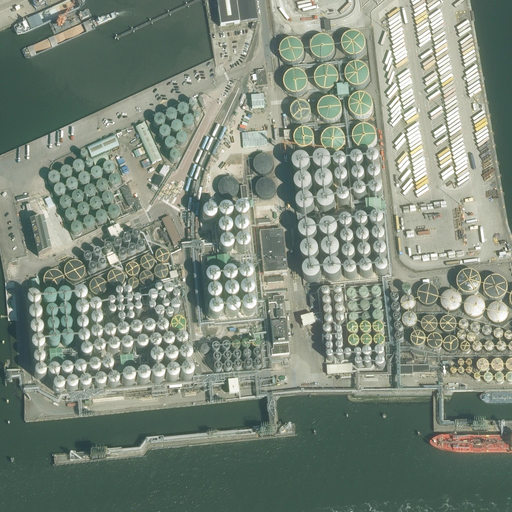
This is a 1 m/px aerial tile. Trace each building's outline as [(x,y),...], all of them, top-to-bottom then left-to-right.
[(257,22),(253,0),(216,0),(221,28),(252,23),(257,22)] [(240,55),(246,57),(255,32),(249,29),(240,55)] [(365,45),(365,43),(364,41),(363,38),(362,37),(360,35),(358,34),(356,34),(354,33),(352,33),(351,34),(349,34),(347,35),(346,36),(344,38),(343,40),(342,42),(342,44),(342,47),(342,49),(343,51),(345,53),(346,54),(349,56),(351,56),(353,57),(356,56),(358,56),(360,55),(362,53),(363,52),(364,50),(365,48),(365,45)] [(334,49),(334,46),(333,44),(332,42),(331,41),(329,39),(327,38),(325,37),(323,37),(321,37),(319,38),(317,39),(315,40),(313,42),(312,44),(311,46),(311,48),(311,50),(312,53),(313,55),(314,56),(316,58),(318,59),(320,60),(322,60),(325,60),(327,60),(329,59),(331,57),(332,55),(333,54),(334,51),(334,49)] [(303,54),(303,51),(302,49),(301,47),(300,45),(298,44),(296,43),(294,42),(291,42),(289,42),(287,43),(285,44),(283,45),(281,47),(280,49),(280,51),(280,54),(280,56),(280,58),(281,59),(283,61),(285,63),(287,64),(289,65),(291,65),(293,65),(295,64),(297,64),(299,62),(301,61),(302,58),(303,56),(303,54)] [(369,76),(369,74),(368,72),(367,70),(366,68),(364,66),(362,65),(361,65),(358,64),(356,64),(353,65),(351,66),(350,67),(348,69),(347,71),(346,73),(346,76),(346,78),(346,80),(348,82),(349,84),(351,85),(353,87),(355,87),(357,88),(358,88),(361,87),(363,86),(365,85),(367,83),(368,81),(369,78),(369,76)] [(338,80),(337,77),(337,75),(336,73),(334,71),(333,70),(330,69),(328,68),(325,68),(323,68),(321,69),(319,70),(317,72),(316,73),(315,75),(314,78),(314,80),(315,82),(315,84),(316,86),(318,88),(320,90),(322,91),(325,91),(326,91),(328,91),(331,90),(333,89),(334,88),(335,86),(337,84),(337,82),(338,80)] [(258,86),(266,85),(264,70),(256,71),(258,86)] [(307,85),(307,84),(307,82),(306,80),(305,78),(304,76),(302,75),(300,73),(298,73),(296,73),(294,73),(292,73),(289,75),(288,76),(286,78),(285,80),(284,82),(284,84),(284,87),(285,89),(286,91),(287,92),(289,94),(291,95),(293,96),(295,96),(298,96),(300,95),(302,94),(304,93),(305,91),(306,89),(307,87),(307,85)] [(338,89),(338,101),(350,101),(350,88),(338,89)] [(372,109),(372,107),(372,104),(370,102),(369,100),(367,99),(365,98),(362,97),(360,97),(358,97),(356,98),(354,99),(352,101),(351,102),(350,104),(349,107),(349,109),(349,111),(350,113),(351,115),(352,117),(354,118),(356,119),(358,120),(360,120),(363,120),(365,119),(367,118),(369,117),(370,115),(371,113),(372,111),(372,109)] [(196,105),(196,103),(195,102),(194,101),(192,100),(190,101),(189,102),(188,103),(188,105),(188,106),(189,107),(190,108),(192,109),(193,109),(195,108),(196,107),(196,106),(196,105)] [(342,113),(342,112),(342,110),(341,108),(340,106),(339,104),(337,103),(335,102),(333,101),(331,101),(328,101),(326,101),(324,102),(322,104),(320,106),(319,108),(319,110),(318,112),(319,114),(319,117),(320,119),(322,121),(324,122),(325,123),(328,124),(330,124),(332,124),(334,123),(336,122),(338,121),(340,119),(341,117),(341,115),(342,113)] [(310,114),(310,112),(310,110),(309,109),(308,107),(306,106),(304,105),(302,105),(301,105),(299,105),(297,105),(295,106),(294,107),(293,109),(292,110),(291,112),(291,114),(291,116),(292,117),(292,119),(294,121),(295,122),(296,123),(298,124),(300,124),(302,124),(304,123),(306,123),(308,121),(309,120),(310,118),(310,116),(310,114)] [(187,112),(187,110),(186,109),(185,108),(184,107),(183,106),(181,106),(179,106),(178,107),(177,108),(176,109),(176,110),(176,111),(176,113),(176,114),(177,115),(179,117),(180,117),(181,117),(182,117),(183,117),(185,116),(186,115),(187,114),(187,112)] [(175,117),(175,116),(175,115),(174,113),(172,112),(171,111),(170,111),(169,111),(167,112),(165,113),(164,115),(164,116),(164,117),(164,118),(164,119),(165,121),(167,122),(168,122),(169,122),(170,122),(171,122),(173,121),(174,120),(174,119),(175,118),(175,117)] [(164,122),(164,121),(163,120),(163,119),(162,118),(161,117),(159,116),(158,116),(157,117),(156,117),(155,117),(154,118),(153,120),(153,122),(153,124),(154,125),(154,126),(156,127),(158,128),(159,128),(161,127),(162,126),(163,124),(164,123),(164,122)] [(192,124),(192,123),(192,122),(192,121),(191,119),(190,119),(189,118),(187,118),(186,118),(185,118),(183,119),(182,120),(182,121),(181,123),(181,124),(181,125),(182,126),(183,127),(184,129),(186,129),(187,129),(189,129),(190,128),(191,127),(192,126),(192,125),(192,124)] [(182,129),(182,128),(181,127),(181,126),(180,125),(178,124),(177,123),(176,123),(174,124),(173,124),(172,125),(171,126),(171,127),(170,129),(171,130),(171,131),(172,133),(174,134),(175,134),(176,134),(178,134),(179,133),(180,133),(181,132),(181,131),(182,129)] [(144,124),(135,128),(152,165),(161,161),(144,124)] [(169,134),(169,133),(169,132),(168,131),(167,130),(166,129),(165,129),(163,128),(162,129),(161,129),(160,130),(159,130),(158,132),(158,133),(158,134),(158,136),(159,138),(161,139),(163,140),(165,140),(166,139),(167,138),(168,138),(169,137),(169,135),(169,134)] [(377,140),(377,138),(376,136),(375,134),(374,132),(372,131),(370,130),(367,129),(365,129),(363,129),(360,130),(359,131),(357,132),(355,134),(354,136),(354,138),(354,140),(354,142),(354,144),(355,146),(357,148),(359,150),(360,151),(362,152),(364,152),(367,152),(369,151),(371,150),(373,149),(375,147),(376,145),(376,143),(377,140)] [(314,141),(313,139),(313,137),(312,135),(311,134),(309,133),(308,132),(306,132),(304,131),(302,131),(301,132),(299,133),(297,134),(296,135),(295,137),(294,139),(294,141),(294,143),(294,145),(295,147),(297,148),(298,149),(300,150),(302,151),(304,151),(306,151),(308,150),(310,149),(311,148),(312,147),(313,145),(313,143),(314,141)] [(252,132),(251,150),(270,151),(271,133),(252,132)] [(345,144),(345,142),(344,140),(343,138),(342,136),(340,134),(338,133),(336,133),(334,132),(331,133),(329,133),(327,134),(325,136),(324,137),(323,139),(322,141),(322,144),(322,146),(322,148),(324,150),(325,152),(327,154),(328,154),(330,155),(333,156),(335,155),(338,155),(340,154),(342,152),(343,151),(344,149),(345,146),(345,144)] [(187,141),(187,140),(187,138),(186,137),(185,136),(184,135),(182,135),(181,135),(179,135),(178,136),(177,137),(176,138),(176,140),(176,141),(177,143),(178,144),(178,145),(179,146),(181,146),(183,146),(184,146),(185,145),(186,144),(187,143),(187,142),(187,141)] [(87,149),(91,158),(119,146),(114,136),(87,149)] [(175,146),(175,144),(174,143),(174,142),(173,141),(171,140),(170,140),(169,140),(167,140),(166,141),(165,142),(164,143),(164,145),(164,146),(164,147),(164,148),(165,149),(167,151),(168,151),(169,151),(170,151),(172,151),(173,150),(174,149),(175,148),(175,146)] [(136,157),(145,154),(142,148),(134,152),(136,157)] [(180,158),(179,156),(179,155),(178,154),(177,153),(176,152),(174,152),(173,152),(172,152),(171,153),(170,154),(169,155),(169,156),(168,157),(169,159),(170,161),(171,162),(171,163),(174,163),(175,163),(176,163),(177,162),(178,162),(179,161),(179,160),(180,158)] [(95,166),(108,160),(105,153),(91,159),(95,166)] [(274,165),(273,163),(273,161),(272,159),(271,157),(269,156),(267,155),(265,154),(263,154),(261,154),(259,155),(257,156),(255,157),(254,159),(253,161),(252,163),(252,165),(252,167),(253,169),(254,171),(255,172),(257,173),(258,175),(260,175),(263,176),(265,175),(267,175),(269,174),(270,173),(272,171),(273,169),(273,167),(274,165)] [(331,167),(331,166),(331,164),(330,162),(329,161),(326,159),(324,158),(323,158),(321,158),(319,159),(317,160),(315,163),(314,165),(314,166),(315,169),(315,171),(316,172),(318,174),(319,174),(322,175),(324,175),(326,174),(328,173),(329,172),(330,170),(331,168),(331,167)] [(362,164),(362,162),(361,160),(359,159),(357,158),(355,159),(354,159),(353,160),(351,162),(351,164),(351,166),(352,168),(354,170),(356,170),(359,170),(360,169),(362,167),(362,165),(362,164)] [(380,164),(380,163),(380,162),(379,160),(378,160),(378,159),(376,158),(375,158),(374,158),(373,158),(372,158),(371,159),(369,159),(368,160),(368,161),(367,163),(367,164),(367,165),(368,166),(368,168),(369,169),(370,169),(371,170),(372,171),(373,171),(375,171),(376,170),(377,170),(378,169),(379,168),(380,167),(380,166),(380,164)] [(294,168),(294,170),(295,171),(296,173),(297,174),(298,175),(300,176),(301,176),(303,177),(304,176),(306,176),(307,175),(308,174),(310,173),(310,171),(311,170),(311,168),(311,167),(310,165),(309,163),(308,162),(307,161),(306,160),(303,160),(301,160),(300,160),(298,161),(297,162),(295,164),(294,166),(294,168)] [(346,167),(345,166),(345,164),(344,163),(342,161),(341,161),(340,161),(338,161),(337,162),(336,163),(335,164),(334,167),(334,168),(335,169),(335,170),(336,171),(338,172),(340,172),(341,172),(342,172),(344,171),(345,170),(345,169),(345,168),(346,167)] [(236,162),(230,170),(237,176),(243,167),(236,162)] [(83,168),(83,167),(83,166),(82,164),(81,164),(80,163),(78,163),(77,163),(76,163),(74,164),(73,166),(72,167),(72,168),(72,169),(73,170),(74,172),(75,173),(76,173),(77,174),(79,174),(80,173),(82,172),(83,171),(83,170),(83,168)] [(114,169),(113,167),(113,166),(112,165),(111,165),(110,164),(108,164),(106,164),(105,165),(104,165),(103,166),(103,167),(103,169),(103,171),(103,172),(104,173),(106,174),(108,175),(109,175),(110,175),(111,174),(112,173),(113,172),(113,171),(114,169)] [(164,166),(158,177),(164,180),(169,169),(164,166)] [(71,173),(71,171),(70,170),(69,169),(68,168),(67,168),(65,168),(63,168),(62,169),(61,169),(60,171),(60,172),(60,173),(60,175),(60,176),(61,177),(63,178),(64,179),(65,179),(66,179),(67,179),(69,178),(69,177),(70,176),(71,175),(71,173)] [(101,175),(100,173),(100,172),(99,171),(98,170),(95,169),(94,169),(93,169),(91,171),(90,171),(90,172),(89,175),(89,176),(90,177),(91,179),(92,179),(93,180),(95,180),(96,180),(97,180),(99,179),(99,178),(100,177),(100,176),(101,175)] [(381,179),(381,178),(381,176),(380,175),(379,174),(378,173),(377,173),(376,172),(374,172),(373,172),(372,173),(370,174),(369,175),(368,177),(368,178),(368,179),(368,181),(368,182),(369,183),(370,184),(371,185),(372,185),(373,186),(375,186),(377,185),(378,185),(379,184),(380,183),(381,182),(381,180),(381,179)] [(59,179),(58,177),(57,175),(56,175),(56,174),(54,174),(52,174),(51,174),(49,175),(48,177),(48,178),(47,179),(48,181),(48,182),(49,183),(50,184),(51,184),(53,185),(54,185),(55,184),(57,183),(58,182),(59,180),(59,179)] [(364,181),(364,180),(364,178),(363,176),(361,175),(359,174),(357,175),(356,175),(354,176),(353,178),(353,180),(353,182),(354,184),(355,185),(356,186),(358,186),(360,186),(362,185),(364,183),(364,182),(364,181)] [(89,181),(89,179),(89,178),(88,178),(88,177),(87,176),(86,175),(84,175),(83,175),(82,175),(80,176),(79,177),(79,178),(78,179),(78,180),(78,183),(79,184),(81,186),(83,186),(84,186),(86,186),(87,185),(89,183),(89,182),(89,181)] [(119,183),(119,182),(118,181),(118,180),(118,179),(117,178),(115,177),(113,177),(112,177),(111,177),(109,178),(108,179),(108,180),(107,181),(107,182),(107,183),(108,185),(109,186),(110,187),(112,188),(113,188),(114,188),(115,188),(117,187),(117,186),(118,185),(119,183)] [(237,188),(237,186),(236,184),(235,182),(234,180),(232,179),(231,178),(229,177),(227,177),(224,177),(222,178),(221,179),(219,180),(218,181),(217,183),(216,185),(216,187),(216,189),(216,192),(217,193),(219,195),(220,197),(222,197),(224,198),(226,198),(228,198),(230,198),(232,197),(234,195),(235,194),(236,192),(237,190),(237,188)] [(347,183),(347,182),(347,180),(346,179),(346,178),(344,177),(342,177),(341,177),(340,177),(338,178),(337,180),(336,181),(336,182),(337,184),(337,185),(338,186),(339,187),(341,188),(342,188),(343,188),(344,188),(346,187),(347,185),(347,184),(347,183)] [(333,187),(333,186),(332,184),(332,182),(331,181),(329,179),(328,179),(325,178),(323,178),(321,179),(319,180),(318,181),(317,183),(317,184),(316,186),(317,189),(318,192),(321,194),(323,194),(324,195),(326,195),(328,194),(329,193),(330,193),(331,191),(332,190),(333,187)] [(275,189),(275,187),(274,185),(273,183),(272,182),(271,181),(269,180),(267,179),(265,179),(262,179),(260,179),(259,180),(257,181),(255,183),(255,185),(254,187),(254,189),(254,191),(254,193),(255,195),(256,196),(258,198),(260,199),(262,200),(264,200),(267,200),(269,199),(270,198),(272,197),(273,196),(274,194),(275,192),(275,189)] [(77,186),(76,185),(76,184),(76,183),(75,182),(73,181),(71,180),(70,181),(69,181),(67,182),(66,183),(66,184),(65,186),(65,187),(66,188),(66,189),(67,190),(68,191),(69,191),(71,192),(72,192),(73,191),(75,190),(76,188),(76,187),(77,186)] [(312,188),(311,186),(311,185),(310,183),(309,182),(307,181),(306,180),(304,180),(302,180),(299,180),(298,181),(297,182),(296,184),(295,185),(294,187),(294,188),(295,191),(296,194),(298,195),(299,196),(301,197),(302,197),(304,197),(306,196),(309,195),(310,193),(311,192),(311,190),(312,188)] [(107,188),(106,186),(106,185),(105,184),(105,183),(103,182),(101,182),(100,182),(99,182),(97,183),(97,184),(96,185),(96,187),(96,190),(96,191),(97,191),(98,192),(99,193),(101,193),(102,193),(103,193),(105,192),(106,190),(107,189),(107,188)] [(65,192),(65,191),(64,189),(64,188),(63,188),(61,187),(60,186),(59,186),(57,187),(56,187),(55,188),(54,189),(54,190),(53,192),(54,194),(54,195),(55,196),(57,197),(58,197),(59,197),(60,197),(61,197),(63,196),(64,195),(64,194),(65,192)] [(133,200),(127,187),(121,190),(127,203),(133,200)] [(95,194),(95,193),(95,192),(95,191),(94,190),(93,189),(92,188),(90,188),(89,188),(88,188),(86,189),(85,190),(84,191),(84,193),(84,195),(85,196),(85,197),(87,198),(88,199),(89,199),(91,199),(93,198),(93,197),(95,196),(95,195),(95,194)] [(382,194),(382,193),(381,192),(380,190),(379,189),(378,189),(377,188),(376,188),(374,188),(373,189),(372,190),(371,191),(370,192),(370,193),(370,194),(370,195),(370,196),(370,197),(371,198),(372,199),(373,200),(374,200),(375,200),(377,200),(378,200),(379,199),(380,199),(381,198),(381,197),(382,196),(382,194)] [(367,197),(366,196),(366,194),(365,193),(364,192),(363,191),(362,191),(361,191),(358,191),(357,192),(356,192),(355,193),(355,194),(355,195),(354,196),(354,198),(355,199),(355,200),(356,201),(357,201),(358,202),(359,203),(360,203),(361,203),(363,202),(365,201),(365,200),(366,199),(366,198),(367,197)] [(83,199),(82,197),(82,196),(81,195),(80,194),(79,194),(77,193),(76,193),(75,194),(73,195),(72,196),(72,197),(71,198),(71,199),(72,201),(72,202),(73,203),(74,204),(76,204),(78,204),(79,204),(81,203),(82,201),(82,200),(83,199)] [(113,200),(113,199),(112,198),(111,196),(110,195),(109,195),(107,194),(105,195),(103,196),(102,198),(102,199),(101,200),(102,201),(102,202),(102,203),(103,204),(105,205),(107,206),(108,205),(110,205),(111,204),(112,203),(113,201),(113,200)] [(350,202),(349,201),(349,200),(348,198),(346,197),(344,196),(342,197),(341,197),(340,198),(339,200),(338,202),(338,203),(339,204),(340,206),(341,207),(342,207),(343,207),(344,207),(346,207),(347,207),(348,206),(349,204),(349,203),(350,202)] [(71,204),(71,203),(70,202),(69,200),(68,199),(67,199),(65,198),(64,198),(63,199),(62,199),(61,200),(60,202),(60,203),(59,204),(60,205),(60,206),(60,207),(61,208),(63,209),(65,210),(66,209),(67,209),(68,209),(69,208),(70,207),(70,206),(71,204)] [(336,207),(336,205),(336,203),(334,201),(331,199),(328,198),(326,198),(324,199),(321,200),(319,203),(319,205),(319,207),(319,210),(320,212),(321,213),(324,215),(325,216),(327,216),(329,216),(331,215),(333,214),(334,213),(336,211),(336,209),(336,207)] [(101,205),(100,203),(99,201),(98,200),(97,200),(95,199),(94,199),(93,200),(92,200),(91,201),(90,202),(90,203),(89,205),(89,206),(90,207),(91,209),(93,210),(94,210),(95,211),(97,210),(98,210),(99,209),(100,207),(100,206),(101,205)] [(137,199),(133,200),(127,203),(129,208),(139,203),(137,199)] [(297,209),(298,212),(299,215),(302,217),(305,218),(307,217),(309,217),(311,216),(312,215),(314,212),(314,211),(315,209),(314,206),(313,205),(312,203),(311,202),(309,201),(306,200),(304,201),(303,201),(300,202),(299,203),(298,205),(298,207),(297,209)] [(360,213),(367,212),(367,216),(383,215),(382,210),(382,203),(382,202),(366,204),(366,205),(359,206),(360,213)] [(89,211),(89,210),(88,209),(87,207),(86,206),(85,206),(83,205),(82,205),(81,206),(79,207),(78,209),(78,210),(77,211),(78,213),(78,214),(79,215),(80,216),(82,216),(83,217),(84,217),(85,216),(87,215),(88,213),(89,212),(89,211)] [(119,213),(119,211),(118,209),(117,208),(116,207),(114,207),(113,207),(112,207),(110,208),(109,209),(108,210),(108,211),(108,212),(108,213),(108,214),(109,215),(109,216),(111,218),(112,218),(113,218),(115,218),(117,217),(119,215),(119,213)] [(246,215),(246,214),(246,213),(245,211),(243,210),(241,209),(240,209),(239,209),(238,209),(237,210),(236,211),(235,212),(234,213),(234,214),(234,215),(234,217),(234,218),(235,219),(236,219),(236,220),(238,221),(240,221),(241,221),(242,221),(244,220),(245,219),(246,218),(246,217),(246,215)] [(230,217),(230,216),(230,215),(230,214),(228,212),(227,211),(225,210),(224,210),(223,210),(222,210),(221,211),(220,212),(219,213),(218,214),(218,215),(218,216),(218,218),(218,219),(219,220),(219,221),(220,221),(221,222),(224,223),(225,222),(226,222),(228,221),(229,220),(230,219),(230,218),(230,217)] [(76,217),(75,216),(75,214),(75,213),(74,213),(73,212),(72,211),(70,211),(69,211),(68,212),(66,213),(65,214),(65,215),(64,217),(65,219),(65,220),(66,221),(68,222),(69,222),(70,222),(72,222),(73,221),(74,221),(75,219),(75,218),(76,217)] [(214,218),(214,217),(214,216),(212,214),(211,213),(209,212),(208,212),(207,212),(206,212),(204,213),(204,214),(203,214),(202,216),(202,217),(202,218),(202,219),(202,220),(203,221),(203,222),(204,223),(205,224),(207,224),(209,224),(210,224),(212,223),(213,222),(214,221),(214,219),(214,218)] [(107,219),(107,217),(106,216),(105,215),(105,214),(103,213),(102,213),(100,213),(99,213),(97,214),(96,216),(96,217),(96,218),(96,220),(97,222),(98,223),(99,224),(101,224),(102,224),(103,224),(105,223),(106,221),(107,220),(107,219)] [(181,245),(169,217),(161,221),(174,249),(181,245)] [(61,218),(55,221),(58,229),(64,227),(61,218)] [(383,224),(383,222),(382,220),(380,219),(379,218),(378,218),(376,218),(375,219),(373,219),(373,220),(372,222),(371,223),(371,224),(372,226),(373,228),(374,229),(375,229),(377,230),(379,230),(381,229),(382,228),(382,227),(383,226),(383,224)] [(51,252),(47,234),(43,219),(29,222),(33,238),(38,258),(51,252)] [(94,224),(94,223),(94,222),(93,221),(92,220),(90,219),(88,219),(87,219),(86,219),(84,220),(84,221),(83,222),(83,224),(83,226),(84,227),(84,228),(86,229),(87,230),(88,230),(90,229),(92,229),(92,228),(94,227),(94,226),(94,224)] [(367,226),(367,225),(367,223),(366,221),(364,220),(363,220),(362,219),(360,220),(359,220),(358,221),(357,222),(356,223),(356,224),(356,225),(356,228),(357,229),(358,230),(359,231),(361,231),(363,231),(365,230),(366,229),(367,228),(367,227),(367,226)] [(352,228),(352,226),(351,224),(349,223),(348,222),(347,222),(345,222),(343,223),(342,223),(341,224),(341,225),(340,227),(340,228),(341,230),(342,232),(343,233),(344,233),(346,234),(348,233),(350,232),(351,231),(351,230),(352,229),(352,228)] [(82,230),(82,228),(81,228),(81,227),(80,226),(78,225),(77,224),(76,224),(74,225),(72,226),(71,227),(71,228),(71,230),(71,232),(72,233),(72,234),(74,235),(76,236),(77,235),(78,235),(80,234),(81,232),(82,231),(82,230)] [(246,231),(246,230),(246,228),(244,226),(243,225),(241,225),(240,225),(239,225),(238,225),(236,226),(235,227),(234,228),(234,229),(234,231),(234,232),(234,233),(235,234),(235,235),(236,236),(237,236),(240,237),(241,237),(242,237),(244,235),(245,235),(246,233),(246,232),(246,231)] [(338,235),(338,234),(337,231),(335,228),(333,226),(331,225),(329,225),(326,225),(324,226),(323,227),(321,230),(320,232),(320,234),(320,237),(322,240),(324,242),(326,243),(328,243),(331,243),(334,241),(336,240),(337,238),(338,236),(338,235)] [(120,229),(119,226),(107,232),(108,234),(112,243),(124,237),(120,229)] [(230,232),(230,231),(229,230),(228,228),(226,226),(225,226),(224,226),(223,226),(221,226),(220,227),(219,228),(218,229),(218,231),(217,232),(218,233),(218,234),(218,235),(219,236),(220,237),(221,238),(223,238),(225,238),(226,238),(228,237),(229,236),(229,235),(230,233),(230,232)] [(317,236),(316,233),(315,231),(314,230),(313,229),(311,228),(308,227),(304,228),(302,230),(301,231),(300,233),(299,234),(299,236),(299,238),(300,239),(301,241),(302,242),(304,244),(306,245),(308,245),(311,244),(312,244),(314,242),(315,241),(316,239),(317,236)] [(259,233),(262,262),(268,261),(267,254),(285,253),(283,231),(270,232),(269,231),(264,232),(264,233),(259,233)] [(384,240),(384,238),(383,236),(381,235),(380,234),(379,234),(377,234),(376,235),(375,236),(374,236),(373,238),(373,239),(373,240),(373,242),(374,244),(375,245),(376,245),(378,246),(380,246),(382,245),(383,244),(384,243),(384,242),(384,240)] [(369,242),(369,240),(368,238),(366,237),(365,236),(364,236),(362,236),(361,237),(360,238),(359,238),(358,240),(358,241),(357,242),(358,244),(359,246),(360,247),(361,247),(363,248),(365,248),(367,247),(368,246),(369,245),(369,244),(369,242)] [(354,244),(353,242),(352,240),(351,239),(350,238),(348,238),(346,238),(345,238),(344,239),(342,241),(342,242),(342,243),(342,245),(343,247),(344,249),(346,250),(348,250),(349,250),(350,249),(351,248),(353,247),(353,246),(354,244)] [(248,248),(248,247),(248,246),(247,245),(246,243),(244,242),(243,241),(242,241),(241,241),(240,242),(238,242),(237,243),(237,244),(236,245),(236,246),(235,247),(236,249),(236,250),(236,251),(237,252),(238,252),(239,253),(241,254),(243,254),(244,253),(246,252),(247,251),(247,250),(248,249),(248,248)] [(231,248),(231,247),(231,246),(230,244),(228,243),(227,242),(225,242),(224,242),(223,242),(222,243),(221,244),(220,245),(220,246),(219,247),(219,248),(219,249),(219,251),(220,251),(221,252),(222,253),(223,254),(225,254),(226,254),(228,254),(229,253),(230,252),(231,251),(231,249),(231,248)] [(340,254),(340,253),(339,250),(338,247),(335,245),(333,245),(331,244),(328,245),(326,245),(325,247),(323,249),(322,251),(322,253),(322,256),(324,259),(326,261),(328,262),(330,262),(333,262),(336,261),(338,259),(339,257),(340,256),(340,254)] [(319,256),(319,255),(318,252),(316,249),(314,247),(312,247),(310,246),(307,247),(305,247),(303,249),(301,251),(301,253),(300,255),(301,258),(303,261),(305,263),(307,264),(309,264),(312,264),(315,263),(316,261),(318,260),(318,258),(319,256)] [(169,256),(169,254),(169,253),(168,251),(166,250),(165,249),(164,249),(162,248),(161,248),(159,249),(158,249),(157,250),(156,251),(155,253),(155,254),(154,255),(155,257),(155,258),(156,260),(156,261),(157,262),(159,262),(160,263),(162,263),(163,263),(164,263),(166,262),(167,261),(168,260),(169,259),(169,257),(169,256)] [(386,255),(386,253),(385,251),(383,250),(382,249),(381,249),(379,249),(378,250),(377,251),(376,252),(375,253),(375,254),(374,255),(375,257),(376,259),(377,260),(378,261),(380,261),(382,261),(384,260),(385,259),(386,258),(386,257),(386,255)] [(370,257),(370,255),(369,253),(367,252),(366,251),(365,251),(363,251),(361,252),(360,252),(359,253),(359,255),(358,256),(358,257),(359,259),(360,261),(361,262),(362,262),(364,263),(366,263),(368,262),(369,261),(369,260),(370,259),(370,257)] [(355,258),(355,256),(354,255),(353,253),(352,252),(351,252),(349,252),(347,252),(345,253),(344,254),(343,255),(343,258),(343,260),(344,261),(344,262),(346,263),(346,264),(349,264),(351,264),(352,263),(353,262),(354,261),(355,259),(355,258)] [(285,260),(285,253),(267,254),(268,261),(285,260)] [(246,269),(246,254),(231,254),(231,269),(246,269)] [(154,262),(154,260),(154,259),(153,258),(152,257),(151,256),(149,255),(148,255),(146,255),(145,255),(144,256),(142,256),(141,257),(140,259),(140,260),(139,261),(139,263),(140,264),(140,266),(141,267),(142,268),(143,269),(144,269),(146,270),(147,270),(149,270),(150,269),(151,269),(152,268),(153,266),(154,265),(154,264),(154,262)] [(229,258),(207,260),(208,272),(230,270),(229,258)] [(68,278),(71,279),(74,280),(77,279),(80,277),(82,274),(83,271),(83,268),(82,265),(80,262),(77,260),(73,260),(70,260),(67,262),(65,264),(64,267),(63,270),(64,273),(66,276),(68,278)] [(285,260),(268,261),(262,262),(263,276),(279,274),(286,274),(285,260)] [(128,274),(130,275),(132,275),(134,274),(136,273),(137,271),(138,269),(138,267),(137,265),(135,263),(133,262),(131,262),(129,262),(127,263),(126,265),(125,267),(125,269),(125,271),(126,273),(128,274)] [(45,283),(48,284),(52,285),(55,284),(58,283),(60,280),(61,277),(61,274),(60,271),(59,268),(56,266),(53,265),(50,265),(47,266),(44,268),(42,271),(41,274),(42,278),(43,281),(45,283)] [(167,273),(167,272),(167,271),(167,269),(166,268),(165,267),(164,266),(163,266),(161,265),(160,265),(158,265),(157,266),(155,266),(154,267),(154,268),(153,270),(153,271),(152,272),(152,274),(153,275),(153,276),(154,277),(156,279),(157,279),(159,280),(161,280),(162,280),(164,279),(165,278),(166,277),(167,276),(167,274),(167,273)] [(341,274),(342,274),(341,271),(339,268),(337,266),(335,265),(333,265),(330,265),(328,266),(326,267),(324,270),(324,272),(323,274),(324,277),(325,280),(328,282),(330,283),(332,283),(335,283),(338,281),(339,280),(341,278),(341,276),(341,274)] [(388,272),(388,271),(388,269),(388,268),(387,267),(385,266),(384,266),(382,265),(380,266),(378,267),(377,268),(377,269),(376,271),(376,273),(377,275),(378,276),(379,277),(380,277),(382,278),(384,277),(385,277),(386,276),(388,274),(388,273),(388,272)] [(91,273),(92,274),(94,274),(95,273),(96,272),(96,271),(96,269),(96,268),(95,267),(94,266),(93,266),(92,266),(91,266),(89,267),(89,268),(88,269),(88,270),(89,272),(90,273),(91,273)] [(321,276),(321,272),(319,269),(316,267),(315,267),(313,266),(309,267),(308,268),(306,269),(304,272),(303,274),(303,275),(303,278),(305,281),(308,284),(310,284),(311,285),(314,284),(318,283),(319,282),(320,280),(321,278),(321,276)] [(373,273),(372,271),(372,270),(371,269),(370,268),(368,267),(366,267),(364,267),(362,268),(361,269),(361,271),(360,273),(361,275),(361,276),(362,277),(363,278),(364,279),(366,279),(368,279),(369,278),(370,278),(372,276),(372,275),(373,273)] [(357,275),(356,273),(356,271),(355,270),(354,269),(353,269),(350,268),(348,269),(346,270),(345,271),(345,272),(344,275),(345,277),(345,278),(346,279),(347,280),(348,280),(350,281),(352,281),(353,280),(354,279),(356,278),(356,276),(357,275)] [(111,284),(113,285),(116,285),(118,284),(120,282),(122,280),(123,278),(122,275),(121,272),(120,270),(117,269),(114,269),(112,269),(110,271),(108,272),(107,275),(107,277),(107,280),(109,282),(111,284)] [(153,278),(153,277),(152,275),(152,274),(151,273),(149,272),(148,271),(146,271),(145,271),(142,271),(141,272),(140,273),(139,275),(138,276),(138,277),(138,279),(138,280),(139,281),(139,283),(140,284),(142,285),(143,285),(144,286),(146,286),(147,286),(149,285),(150,284),(151,283),(152,282),(152,281),(153,280),(153,278)] [(251,279),(251,278),(251,277),(250,276),(249,274),(247,273),(246,272),(245,272),(243,272),(242,273),(241,273),(240,274),(239,275),(239,276),(238,277),(238,278),(238,280),(239,281),(239,282),(240,283),(241,283),(242,284),(244,285),(245,285),(247,284),(249,283),(249,282),(250,281),(251,280),(251,279)] [(235,280),(235,279),(234,277),(233,275),(231,274),(230,274),(229,274),(228,274),(227,274),(225,275),(224,275),(224,276),(223,277),(223,278),(222,280),(223,281),(223,282),(223,283),(224,284),(225,285),(226,285),(228,286),(230,286),(231,286),(233,284),(234,283),(234,282),(235,281),(235,280)] [(480,286),(480,284),(480,282),(479,280),(478,279),(477,277),(475,276),(474,275),(472,274),(470,274),(468,274),(466,274),(464,275),(462,276),(461,278),(460,279),(459,281),(458,283),(459,285),(459,287),(460,289),(461,291),(462,292),(464,294),(466,294),(468,295),(470,295),(472,295),(474,294),(475,293),(477,292),(478,290),(479,288),(480,286)] [(218,282),(217,280),(217,279),(216,277),(214,276),(213,276),(212,275),(210,275),(209,276),(208,276),(207,277),(206,278),(206,279),(205,280),(205,282),(205,283),(206,284),(206,285),(207,286),(208,287),(209,287),(211,288),(212,288),(214,287),(216,286),(216,285),(217,284),(217,283),(218,282)] [(92,294),(95,294),(98,295),(100,294),(103,292),(104,289),(105,287),(105,284),(104,281),(102,279),(99,278),(96,277),(93,278),(91,279),(89,281),(88,284),(87,286),(88,289),(90,292),(92,294)] [(271,296),(276,295),(276,290),(278,290),(278,293),(282,293),(282,295),(285,295),(284,277),(275,278),(275,282),(265,283),(266,289),(269,289),(269,293),(271,293),(271,296)] [(130,286),(131,287),(133,287),(134,287),(136,286),(137,285),(137,283),(138,282),(137,280),(136,279),(135,278),(133,278),(132,278),(130,278),(129,279),(128,281),(128,282),(128,284),(129,285),(130,286)] [(507,293),(507,291),(507,289),(507,287),(506,285),(504,283),(503,281),(501,280),(499,279),(496,279),(494,279),(492,279),(490,280),(488,281),(486,283),(485,285),(484,287),(484,289),(483,291),(484,293),(484,295),(485,297),(486,299),(488,300),(490,302),(492,302),(494,303),(496,303),(499,302),(501,302),(503,300),(504,299),(506,297),(507,295),(507,293)] [(162,288),(163,289),(164,290),(166,290),(167,290),(169,289),(170,288),(170,286),(170,285),(170,284),(169,282),(168,281),(167,281),(165,281),(164,281),(162,282),(161,283),(161,285),(161,286),(162,288)] [(403,288),(404,289),(405,289),(407,290),(408,289),(409,288),(410,287),(410,286),(410,285),(410,283),(409,282),(408,282),(406,281),(405,282),(404,282),(403,283),(402,284),(402,286),(403,287),(403,288)] [(72,293),(74,294),(76,295),(78,295),(80,295),(82,293),(83,292),(83,290),(83,287),(82,285),(81,284),(79,283),(77,283),(75,283),(73,284),(72,286),(71,287),(71,289),(71,291),(72,293)] [(56,295),(58,296),(60,297),(62,297),(64,297),(66,295),(67,293),(68,291),(67,289),(66,287),(65,286),(63,285),(61,284),(59,285),(57,286),(56,287),(55,289),(55,291),(55,293),(56,295)] [(41,296),(42,297),(44,298),(47,299),(49,298),(51,297),(52,296),(53,294),(53,292),(53,289),(51,288),(50,286),(48,285),(46,285),(44,286),(42,287),(40,289),(40,291),(40,294),(41,296)] [(438,298),(438,296),(438,294),(438,292),(437,290),(435,289),(434,287),(432,286),(430,286),(428,285),(426,285),(424,286),(422,287),(421,288),(419,289),(418,291),(417,293),(417,295),(417,297),(417,299),(418,301),(419,303),(421,304),(422,305),(424,306),(426,307),(428,307),(430,306),(432,306),(434,305),(435,303),(437,302),(438,300),(438,298)] [(25,298),(27,299),(28,300),(31,300),(33,299),(34,298),(36,296),(36,294),(36,292),(35,290),(34,289),(32,288),(30,287),(28,288),(26,289),(25,290),(24,292),(24,294),(24,296),(25,298)] [(146,295),(147,296),(148,297),(150,297),(151,297),(153,296),(154,295),(154,293),(154,292),(154,291),(153,289),(152,288),(151,288),(149,288),(148,288),(147,289),(146,290),(145,292),(145,293),(146,295)] [(252,294),(252,293),(252,292),(250,290),(249,289),(247,288),(246,288),(245,288),(244,288),(243,289),(242,290),(241,291),(240,292),(240,293),(240,294),(240,296),(240,297),(241,298),(242,299),(243,300),(246,300),(247,300),(248,300),(250,299),(251,298),(252,297),(252,296),(252,294)] [(381,294),(381,293),(381,291),(380,290),(379,289),(378,288),(376,288),(374,289),(373,290),(372,291),(372,292),(371,293),(372,295),(372,297),(374,298),(376,298),(378,298),(379,298),(380,297),(380,296),(381,296),(381,295),(381,294)] [(369,295),(369,294),(368,292),(368,291),(367,291),(366,290),(365,290),(364,289),(362,289),(361,290),(360,290),(360,291),(359,293),(359,294),(359,296),(360,298),(361,299),(363,299),(364,299),(365,299),(367,298),(368,297),(368,296),(369,295)] [(236,296),(236,295),(235,294),(234,292),(232,290),(231,290),(230,290),(229,290),(228,290),(226,291),(225,291),(225,292),(224,293),(224,295),(223,296),(224,297),(224,298),(224,299),(225,300),(226,301),(227,302),(229,302),(231,302),(232,302),(234,301),(235,300),(235,298),(236,297),(236,296)] [(356,296),(356,295),(356,294),(355,292),(354,291),(352,290),(351,290),(350,291),(348,291),(347,292),(347,293),(346,295),(346,297),(347,299),(348,299),(349,300),(350,300),(351,300),(353,300),(354,299),(355,298),(356,298),(356,297),(356,296)] [(219,298),(219,297),(219,296),(219,295),(217,293),(216,292),(214,291),(213,291),(212,291),(211,291),(210,292),(209,293),(208,294),(207,295),(207,296),(207,297),(207,299),(207,300),(208,301),(208,302),(209,302),(210,303),(213,304),(214,303),(215,303),(217,302),(218,301),(219,300),(219,299),(219,298)] [(461,303),(461,301),(461,299),(460,298),(459,296),(458,294),(457,293),(455,292),(453,291),(451,291),(449,291),(447,291),(445,292),(444,293),(442,295),(441,297),(440,299),(440,301),(440,303),(440,305),(441,306),(442,308),(444,310),(445,311),(447,312),(449,312),(451,312),(453,312),(455,311),(457,310),(458,309),(460,307),(460,305),(461,303)] [(402,306),(404,308),(406,308),(408,309),(411,308),(413,307),(414,305),(415,302),(415,300),(414,297),(412,295),(410,294),(407,294),(405,294),(403,296),(401,297),(400,299),(400,302),(401,304),(402,306)] [(88,305),(89,306),(91,307),(93,307),(95,307),(96,305),(97,304),(98,302),(98,300),(97,298),(96,297),(94,296),(92,296),(90,296),(89,297),(87,298),(87,300),(86,302),(87,304),(88,305)] [(73,308),(75,310),(77,310),(79,310),(81,309),(83,308),(84,306),(84,304),(84,302),(83,300),(82,298),(80,298),(78,297),(75,298),(74,299),(72,300),(72,302),(71,305),(72,307),(73,308)] [(169,304),(170,305),(171,306),(173,306),(174,306),(176,305),(177,304),(177,302),(177,301),(177,299),(176,298),(175,297),(173,297),(171,297),(170,297),(169,298),(168,300),(168,301),(168,303),(169,304)] [(485,310),(486,308),(485,306),(485,304),(484,302),(483,301),(481,299),(479,298),(477,298),(475,297),(473,298),(471,298),(470,299),(468,300),(467,302),(465,303),(465,305),(464,307),(464,309),(465,311),(465,313),(467,315),(468,316),(470,317),(471,318),(473,319),(475,319),(477,318),(479,318),(481,317),(483,315),(484,314),(485,312),(485,310)] [(289,355),(284,312),(284,302),(283,298),(268,300),(269,318),(267,318),(270,348),(269,349),(269,351),(271,351),(271,357),(289,355)] [(57,310),(59,311),(61,312),(63,312),(64,311),(66,310),(67,308),(67,307),(67,305),(66,303),(65,302),(63,301),(61,300),(59,301),(58,302),(57,303),(56,305),(56,307),(56,309),(57,310)] [(383,306),(383,304),(382,303),(380,302),(378,301),(376,301),(376,302),(375,302),(374,303),(373,304),(373,305),(373,306),(373,308),(373,309),(374,309),(375,310),(376,311),(378,311),(380,311),(381,310),(382,309),(383,308),(383,307),(383,306)] [(393,308),(394,308),(395,309),(396,309),(398,308),(399,308),(399,306),(400,305),(400,304),(399,302),(398,301),(397,301),(395,301),(394,301),(393,302),(392,303),(392,304),(392,305),(392,307),(393,308)] [(27,312),(28,314),(30,314),(32,315),(34,314),(36,313),(38,311),(38,309),(38,307),(37,305),(36,303),(34,302),(31,302),(29,302),(28,303),(26,305),(25,307),(25,309),(26,311),(27,312)] [(45,312),(46,313),(48,313),(50,313),(52,312),(53,311),(54,309),(54,308),(54,306),(53,304),(52,303),(50,302),(48,302),(46,302),(45,303),(44,305),(43,307),(43,308),(44,310),(45,312)] [(370,307),(370,306),(370,305),(369,303),(368,303),(367,302),(365,302),(363,302),(362,304),(361,304),(360,305),(360,307),(360,309),(361,310),(362,311),(363,312),(365,312),(367,312),(368,311),(370,310),(370,308),(370,307)] [(153,311),(154,312),(155,312),(157,313),(158,312),(160,312),(161,310),(161,309),(161,307),(161,306),(160,304),(159,303),(157,303),(156,303),(154,304),(153,305),(152,306),(152,308),(152,309),(153,311)] [(358,308),(357,306),(357,305),(356,304),(355,304),(354,303),(352,303),(351,303),(350,303),(349,304),(348,306),(348,308),(348,310),(349,311),(350,313),(352,313),(354,313),(355,313),(356,312),(357,311),(357,310),(357,309),(358,308)] [(508,314),(508,312),(507,310),(506,308),(505,307),(503,305),(502,304),(500,303),(498,303),(495,303),(493,304),(491,305),(490,306),(489,308),(488,310),(487,312),(487,314),(487,316),(488,318),(488,319),(490,321),(491,323),(493,324),(496,324),(497,324),(499,324),(502,324),(503,323),(505,321),(506,319),(507,318),(508,316),(508,314)] [(254,311),(254,310),(254,308),(253,307),(251,305),(249,305),(248,305),(247,305),(246,305),(245,306),(244,306),(243,307),(242,308),(242,309),(242,311),(242,312),(242,313),(243,314),(243,315),(244,316),(246,317),(248,317),(249,317),(250,317),(252,315),(253,315),(254,313),(254,312),(254,311)] [(238,312),(238,311),(238,310),(236,308),(235,307),(233,306),(232,306),(231,306),(230,306),(228,307),(228,308),(227,308),(226,310),(226,311),(226,312),(226,313),(226,314),(227,315),(227,316),(228,317),(229,318),(231,318),(233,318),(234,318),(236,317),(237,316),(238,315),(238,313),(238,312)] [(220,314),(220,313),(220,312),(220,311),(219,309),(217,308),(216,307),(214,307),(213,307),(212,308),(211,308),(210,309),(209,310),(209,311),(208,312),(208,313),(208,315),(208,316),(209,317),(210,318),(211,318),(212,319),(214,320),(215,320),(217,319),(218,318),(219,317),(220,316),(220,315),(220,314)] [(88,317),(90,319),(91,320),(93,320),(95,320),(97,319),(98,318),(99,317),(99,315),(99,313),(98,311),(97,310),(95,309),(93,309),(91,309),(90,310),(89,312),(88,314),(88,316),(88,317)] [(403,322),(405,324),(407,325),(410,326),(412,325),(414,324),(416,322),(417,320),(417,318),(416,315),(415,313),(413,312),(411,311),(409,311),(406,312),(404,313),(403,315),(402,318),(402,320),(403,322)] [(383,318),(383,317),(383,316),(382,314),(381,314),(380,313),(379,313),(378,312),(377,312),(376,313),(375,314),(374,314),(373,315),(373,316),(373,317),(373,319),(374,321),(376,322),(378,322),(379,322),(380,322),(381,321),(382,321),(382,320),(383,319),(383,318)] [(74,324),(76,325),(77,326),(79,326),(81,325),(83,324),(84,322),(85,320),(85,318),(84,316),(82,314),(80,314),(78,313),(76,314),(75,315),(73,316),(73,318),(73,320),(73,322),(74,324)] [(371,319),(371,318),(371,316),(370,316),(370,315),(368,314),(367,313),(366,313),(365,313),(364,314),(362,315),(361,317),(361,318),(361,320),(362,322),(364,323),(366,323),(367,323),(368,323),(369,322),(370,321),(371,320),(371,319)] [(59,323),(60,325),(62,325),(64,325),(66,325),(67,323),(68,322),(69,320),(69,318),(68,316),(66,315),(64,314),(62,314),(61,314),(59,315),(58,317),(57,318),(57,320),(58,322),(59,323)] [(174,328),(176,328),(178,328),(181,328),(182,326),(184,324),(184,322),(184,320),(183,318),(182,316),(180,315),(178,314),(175,314),(173,315),(171,317),(170,319),(170,322),(171,324),(172,326),(174,328)] [(359,320),(359,319),(358,318),(357,316),(356,315),(354,314),(352,315),(351,315),(350,316),(349,317),(349,318),(349,319),(349,321),(350,323),(351,324),(353,325),(355,324),(356,324),(357,323),(358,322),(359,320)] [(423,328),(425,330),(427,331),(430,331),(433,330),(435,329),(437,326),(438,324),(437,321),(436,318),(434,316),(432,314),(429,314),(426,314),(424,316),(422,318),(421,320),(420,323),(421,326),(423,328)] [(45,324),(46,326),(48,326),(50,327),(52,326),(53,325),(55,324),(55,322),(55,320),(55,318),(54,317),(52,316),(50,315),(49,315),(47,316),(45,317),(44,319),(44,321),(44,323),(45,324)] [(442,328),(444,330),(446,331),(449,331),(452,330),(454,329),(455,326),(456,324),(456,321),(455,319),(453,317),(450,316),(448,315),(445,316),(443,317),(441,319),(440,321),(440,324),(441,326),(442,328)] [(28,327),(30,329),(32,329),(34,329),(36,328),(38,327),(39,325),(40,323),(39,321),(38,319),(37,317),(35,317),(32,316),(30,317),(29,318),(27,320),(27,322),(27,324),(27,326),(28,327)] [(155,326),(157,327),(158,328),(160,328),(162,327),(164,326),(165,324),(165,322),(165,320),(164,319),(163,317),(161,316),(159,316),(157,317),(156,318),(155,319),(154,321),(154,323),(154,324),(155,326)] [(313,316),(301,320),(303,329),(316,325),(313,316)] [(142,326),(143,328),(145,328),(147,328),(149,328),(150,327),(151,325),(152,323),(152,321),(151,320),(150,318),(148,317),(146,317),(144,317),(143,318),(141,319),(141,321),(140,323),(141,325),(142,326)] [(128,328),(130,329),(132,330),(134,330),(136,329),(137,328),(138,326),(139,324),(139,322),(138,320),(137,319),(135,318),(133,318),(131,318),(129,319),(128,321),(127,322),(127,324),(127,326),(128,328)] [(115,329),(117,331),(119,331),(121,331),(122,331),(124,329),(125,328),(125,326),(125,324),(124,322),(123,321),(122,320),(120,320),(118,320),(116,321),(115,322),(114,324),(114,326),(114,328),(115,329)] [(103,331),(104,332),(106,333),(108,333),(110,332),(111,331),(112,329),(113,327),(112,325),(112,323),(110,322),(108,321),(106,321),(104,321),(103,322),(102,324),(101,326),(101,328),(101,330),(103,331)] [(468,325),(468,324),(467,322),(466,321),(464,321),(462,321),(461,322),(460,323),(459,325),(459,327),(460,328),(461,329),(462,329),(463,330),(465,329),(466,328),(467,327),(468,325)] [(90,332),(91,333),(93,334),(95,334),(96,333),(98,332),(99,330),(99,328),(99,326),(98,325),(96,324),(95,323),(93,323),(91,323),(90,324),(88,326),(88,327),(88,329),(88,331),(90,332)] [(479,329),(478,327),(478,326),(476,325),(475,324),(473,324),(473,325),(471,325),(470,327),(470,328),(470,330),(471,332),(472,332),(474,333),(476,333),(477,332),(478,331),(478,330),(479,329)] [(371,331),(371,329),(371,328),(370,327),(369,327),(368,326),(366,326),(365,326),(363,326),(362,327),(361,328),(361,329),(360,330),(360,332),(360,333),(361,334),(362,335),(362,336),(364,336),(365,337),(366,337),(367,337),(368,336),(369,336),(370,335),(371,334),(371,333),(371,331)] [(384,331),(383,330),(383,329),(382,328),(382,327),(380,326),(379,326),(378,326),(376,326),(375,327),(374,328),(373,329),(373,330),(373,331),(373,332),(373,333),(373,334),(374,335),(375,336),(376,337),(378,337),(379,337),(381,336),(382,336),(383,335),(383,334),(384,333),(384,332),(384,331)] [(59,335),(60,337),(62,338),(64,338),(65,338),(67,337),(69,336),(70,335),(70,333),(70,331),(69,329),(68,328),(66,327),(64,327),(62,327),(61,328),(59,330),(59,331),(59,333),(59,335)] [(76,336),(78,338),(80,338),(81,338),(83,338),(85,336),(86,335),(86,333),(86,331),(85,329),(84,327),(82,327),(80,327),(78,327),(77,328),(75,330),(75,331),(75,333),(75,335),(76,336)] [(359,332),(358,330),(358,329),(357,328),(356,328),(355,327),(354,327),(352,327),(351,327),(350,328),(349,328),(348,329),(348,330),(347,331),(347,333),(348,334),(348,335),(349,336),(349,337),(351,337),(352,338),(353,338),(354,338),(356,337),(357,337),(357,336),(358,335),(358,334),(359,332)] [(491,332),(491,331),(490,330),(489,328),(488,327),(486,327),(485,328),(483,329),(482,330),(482,332),(482,333),(483,334),(485,335),(486,336),(488,336),(490,335),(490,333),(491,332)] [(46,338),(48,339),(49,340),(51,340),(53,339),(55,338),(56,337),(57,335),(57,333),(56,331),(55,329),(53,328),(51,328),(49,328),(47,329),(46,331),(45,332),(45,334),(45,336),(46,338)] [(175,338),(176,339),(178,340),(180,340),(182,339),(183,338),(184,337),(185,335),(185,333),(184,331),(182,330),(181,329),(179,329),(177,329),(175,330),(174,331),(173,333),(173,335),(174,337),(175,338)] [(410,338),(411,341),(413,343),(415,344),(418,344),(420,344),(423,343),(424,341),(425,339),(426,336),(425,334),(424,332),(422,330),(420,329),(417,329),(415,330),(413,331),(411,333),(410,336),(410,338)] [(162,340),(164,341),(165,341),(167,341),(169,340),(170,339),(171,337),(171,335),(171,334),(170,332),(169,331),(167,330),(165,330),(164,330),(162,331),(161,333),(160,335),(160,336),(161,338),(162,340)] [(502,334),(502,333),(501,331),(500,330),(499,330),(498,330),(497,330),(495,331),(494,332),(494,334),(494,335),(495,337),(496,338),(497,338),(498,338),(499,338),(501,337),(502,336),(502,334)] [(30,342),(31,343),(33,344),(35,344),(37,344),(39,342),(40,341),(41,338),(41,336),(40,334),(38,333),(36,332),(34,331),(32,332),(30,333),(29,334),(28,336),(28,338),(28,340),(30,342)] [(148,341),(150,342),(152,343),(153,342),(155,342),(157,340),(158,339),(158,337),(158,335),(157,333),(156,332),(154,331),(152,331),(150,331),(149,332),(147,334),(147,335),(146,337),(147,339),(148,341)] [(135,343),(137,344),(139,344),(141,344),(143,343),(144,342),(145,340),(145,338),(145,336),(144,334),(142,333),(140,332),(139,332),(137,333),(135,334),(134,335),(133,337),(133,339),(134,341),(135,343)] [(428,343),(430,345),(432,346),(434,347),(437,346),(439,345),(441,344),(442,341),(442,339),(441,336),(440,334),(438,333),(435,332),(433,332),(431,333),(429,335),(428,337),(427,339),(428,341),(428,343)] [(465,338),(465,337),(465,336),(464,335),(463,334),(461,333),(460,333),(458,334),(457,336),(457,337),(457,339),(458,340),(459,341),(461,342),(462,342),(464,341),(465,340),(465,339),(465,338)] [(119,343),(121,345),(123,345),(124,345),(126,345),(128,344),(129,342),(130,340),(129,338),(129,336),(127,335),(125,334),(123,334),(122,334),(120,335),(119,337),(118,338),(118,340),(118,342),(119,343)] [(107,345),(108,346),(110,347),(112,347),(114,346),(116,345),(116,343),(117,341),(116,339),(116,337),(114,336),(112,335),(110,335),(108,335),(107,337),(106,338),(105,340),(105,342),(106,344),(107,345)] [(476,339),(475,338),(474,336),(473,335),(471,335),(470,335),(468,336),(467,337),(467,339),(467,341),(468,342),(469,343),(471,343),(473,343),(474,342),(475,341),(476,339)] [(93,346),(94,347),(96,348),(98,347),(100,347),(101,345),(102,344),(102,342),(102,340),(101,338),(99,337),(98,337),(96,337),(94,337),(92,338),(91,340),(91,341),(91,343),(92,345),(93,346)] [(459,345),(459,344),(458,342),(457,340),(456,339),(455,338),(453,337),(452,337),(450,337),(448,337),(447,338),(445,338),(444,339),(443,341),(442,342),(442,344),(442,346),(442,347),(443,349),(443,350),(445,352),(446,353),(448,353),(449,354),(451,354),(453,354),(454,353),(455,352),(457,351),(458,350),(458,349),(459,347),(459,345)] [(79,350),(80,352),(82,352),(84,352),(86,351),(88,350),(89,348),(89,346),(89,343),(88,342),(86,340),(84,339),(82,339),(80,340),(78,341),(77,343),(77,345),(77,347),(77,349),(79,350)] [(372,345),(372,344),(372,343),(371,342),(371,341),(370,340),(369,339),(368,339),(367,339),(366,339),(365,339),(364,339),(363,340),(362,341),(362,342),(361,343),(361,344),(361,345),(361,346),(362,347),(363,348),(364,349),(365,349),(366,349),(367,349),(368,349),(369,349),(370,348),(371,347),(371,346),(372,345)] [(381,339),(379,339),(378,339),(377,339),(376,340),(376,341),(375,342),(375,344),(375,345),(375,346),(376,347),(377,348),(378,349),(379,349),(380,349),(381,349),(382,349),(383,348),(384,348),(385,347),(385,346),(386,344),(386,343),(385,342),(385,341),(384,340),(383,339),(382,339),(381,339)] [(359,346),(359,345),(359,344),(359,343),(358,342),(357,341),(357,340),(356,340),(355,340),(354,340),(353,340),(352,340),(351,341),(350,341),(349,342),(349,343),(349,344),(349,345),(349,346),(349,347),(350,348),(351,349),(352,350),(353,350),(355,350),(356,350),(357,349),(358,348),(359,347),(359,346)] [(178,353),(180,354),(182,355),(184,355),(186,354),(187,353),(188,351),(189,349),(188,347),(188,345),(186,343),(184,342),(182,342),(180,342),(178,344),(177,345),(176,347),(176,349),(176,351),(178,353)] [(163,355),(165,356),(167,357),(169,357),(171,356),(173,354),(174,352),(174,350),(174,348),(173,346),(172,345),(169,344),(167,343),(165,344),(163,345),(162,347),(161,349),(161,351),(162,353),(163,355)] [(254,343),(253,343),(252,344),(251,346),(251,347),(251,349),(252,350),(253,351),(255,351),(256,351),(257,351),(258,350),(259,349),(260,348),(260,346),(259,345),(258,344),(257,343),(256,343),(254,343)] [(481,348),(481,346),(480,345),(478,344),(477,343),(475,344),(474,344),(473,346),(472,348),(473,349),(473,351),(475,351),(476,352),(478,352),(479,351),(480,350),(481,349),(481,348)] [(493,348),(493,346),(492,345),(491,344),(489,343),(487,344),(486,344),(485,346),(485,347),(485,349),(486,351),(487,351),(489,352),(490,352),(492,351),(493,350),(493,349),(493,348)] [(506,347),(505,345),(505,344),(503,343),(502,343),(500,343),(498,344),(498,345),(497,347),(497,349),(498,350),(500,351),(501,351),(503,351),(504,350),(505,349),(506,347)] [(469,348),(469,347),(469,346),(468,345),(467,344),(465,344),(463,344),(462,345),(461,346),(461,347),(460,348),(461,350),(462,351),(463,352),(464,352),(466,352),(468,351),(469,350),(469,348)] [(148,356),(150,357),(152,358),(154,358),(156,357),(158,356),(159,354),(160,352),(159,350),(158,348),(157,346),(155,345),(153,345),(151,346),(149,347),(148,348),(147,350),(147,352),(147,354),(148,356)] [(232,351),(233,352),(234,353),(236,353),(237,353),(238,352),(239,351),(240,350),(240,349),(240,347),(239,346),(238,345),(236,345),(235,345),(234,345),(233,346),(232,347),(232,348),(232,350),(232,351)] [(201,354),(202,355),(203,355),(205,355),(206,355),(208,354),(209,353),(209,351),(209,350),(208,348),(207,347),(206,346),(204,346),(203,346),(202,347),(201,348),(200,350),(200,351),(200,352),(201,354)] [(32,357),(33,358),(35,359),(37,359),(39,358),(40,357),(41,355),(42,354),(42,352),(41,350),(40,348),(38,348),(36,347),(34,348),(33,349),(31,350),(31,352),(31,353),(31,355),(32,357)] [(384,356),(384,355),(384,354),(383,353),(382,352),(381,351),(380,351),(379,351),(378,352),(377,352),(376,353),(376,354),(375,356),(376,357),(376,358),(377,359),(378,359),(379,360),(381,360),(382,359),(383,358),(384,357),(384,356)] [(371,357),(371,356),(371,355),(370,354),(370,353),(368,352),(367,352),(366,352),(365,352),(364,353),(363,354),(362,355),(362,357),(363,358),(363,359),(364,360),(365,360),(366,361),(368,361),(369,360),(370,359),(371,358),(371,357)] [(101,364),(102,365),(104,366),(106,366),(108,365),(109,363),(110,362),(110,360),(110,358),(109,356),(107,355),(105,354),(103,354),(101,355),(100,356),(99,358),(99,359),(99,361),(99,363),(101,364)] [(88,365),(89,367),(91,367),(93,367),(95,366),(96,365),(97,363),(98,361),(97,359),(96,358),(95,356),(93,355),(91,355),(89,356),(88,357),(86,358),(86,360),(86,362),(86,364),(88,365)] [(73,368),(75,369),(77,369),(79,369),(81,368),(82,367),(83,365),(83,363),(83,361),(82,359),(80,358),(78,357),(76,357),(74,358),(73,359),(72,361),(71,363),(71,365),(72,367),(73,368)] [(60,369),(61,370),(63,371),(65,371),(67,370),(69,368),(70,367),(70,365),(69,363),(68,361),(67,359),(65,359),(63,359),(61,359),(60,360),(58,362),(58,364),(58,366),(59,368),(60,369)] [(179,370),(181,371),(183,372),(185,372),(187,371),(189,370),(190,368),(190,366),(190,364),(189,362),(188,360),(186,359),(184,359),(182,359),(180,360),(178,362),(178,364),(177,366),(178,368),(179,370)] [(46,370),(48,371),(50,372),(52,372),(54,371),(55,370),(56,368),(57,366),(56,364),(55,362),(54,361),(52,360),(50,360),(48,360),(46,362),(45,363),(45,365),(45,367),(45,369),(46,370)] [(164,371),(166,372),(168,373),(170,373),(172,373),(174,371),(175,369),(176,367),(175,365),(175,363),(173,361),(171,360),(169,360),(167,360),(165,361),(163,363),(163,365),(162,367),(163,369),(164,371)] [(502,366),(502,365),(502,364),(501,362),(500,361),(499,361),(498,360),(496,360),(494,361),(493,361),(493,362),(492,363),(491,364),(491,366),(491,368),(492,369),(493,370),(494,371),(495,371),(496,372),(497,372),(499,371),(500,371),(501,370),(501,369),(502,368),(502,366)] [(33,370),(34,372),(36,372),(38,372),(39,372),(41,371),(42,369),(43,367),(42,365),(42,363),(40,362),(38,361),(37,361),(35,361),(33,362),(32,364),(31,365),(31,367),(32,369),(33,370)] [(386,367),(386,366),(385,364),(385,363),(384,362),(383,362),(381,361),(380,361),(379,362),(378,363),(377,364),(376,365),(376,366),(376,368),(377,369),(378,370),(379,370),(381,371),(382,371),(383,370),(384,369),(385,368),(386,367)] [(150,372),(151,374),(153,375),(155,375),(157,374),(159,373),(160,371),(161,369),(161,367),(160,365),(158,363),(156,362),(154,362),(152,362),(150,363),(149,365),(148,366),(148,369),(148,371),(150,372)] [(488,369),(489,367),(488,366),(488,365),(488,364),(487,363),(486,362),(485,362),(483,362),(482,362),(481,362),(480,362),(479,363),(478,364),(477,365),(477,366),(477,368),(477,369),(478,370),(479,371),(479,372),(480,372),(482,373),(483,373),(484,373),(485,372),(486,372),(487,371),(488,370),(488,369)] [(135,374),(137,375),(139,376),(141,376),(143,375),(145,374),(146,372),(147,370),(146,368),(145,366),(144,364),(142,363),(139,363),(137,363),(136,364),(134,366),(133,368),(133,370),(134,372),(135,374)] [(121,376),(123,377),(125,377),(127,377),(129,376),(130,375),(131,373),(132,371),(131,369),(130,367),(129,365),(127,365),(125,364),(123,365),(121,366),(119,368),(119,370),(119,372),(119,374),(121,376)] [(327,366),(328,375),(353,374),(352,365),(327,366)] [(196,379),(197,379),(202,378),(200,366),(194,367),(196,379)] [(429,374),(429,372),(429,367),(396,367),(396,368),(396,376),(413,376),(412,375),(429,374)] [(107,379),(109,380),(111,380),(112,380),(114,379),(115,377),(116,376),(116,374),(115,372),(114,370),(113,369),(111,369),(109,369),(107,370),(106,371),(105,373),(104,374),(105,376),(106,378),(107,379)] [(93,380),(95,381),(96,382),(98,382),(100,381),(102,380),(103,378),(103,376),(103,374),(102,372),(101,371),(99,370),(97,370),(95,370),(94,371),(92,373),(92,375),(92,376),(92,378),(93,380)] [(193,380),(192,371),(184,372),(185,381),(193,380)] [(78,382),(80,383),(82,383),(84,383),(85,382),(87,381),(88,379),(88,378),(88,376),(87,374),(86,373),(84,372),(82,372),(80,372),(78,373),(77,374),(76,376),(76,378),(77,380),(78,382)] [(65,383),(67,384),(69,385),(71,384),(72,384),(74,382),(75,380),(75,379),(74,377),(73,375),(72,374),(70,373),(68,373),(66,374),(65,375),(64,376),(63,378),(63,380),(64,382),(65,383)] [(52,384),(53,385),(55,385),(57,386),(58,385),(60,384),(61,382),(62,380),(61,378),(61,377),(59,375),(57,374),(55,374),(54,375),(52,376),(51,377),(50,379),(50,380),(51,382),(52,384)] [(493,380),(493,378),(493,377),(492,376),(490,375),(488,375),(487,375),(486,375),(485,376),(484,378),(483,380),(483,382),(484,383),(485,384),(486,384),(488,385),(490,385),(492,384),(492,383),(493,382),(493,381),(493,380)] [(505,381),(505,379),(504,378),(504,377),(503,376),(501,375),(500,375),(499,375),(497,375),(496,376),(495,377),(495,378),(494,380),(495,381),(495,382),(496,383),(497,384),(498,385),(500,385),(501,385),(502,384),(503,383),(504,382),(505,381)] [(237,381),(228,382),(229,394),(229,396),(238,395),(238,393),(237,381)]
